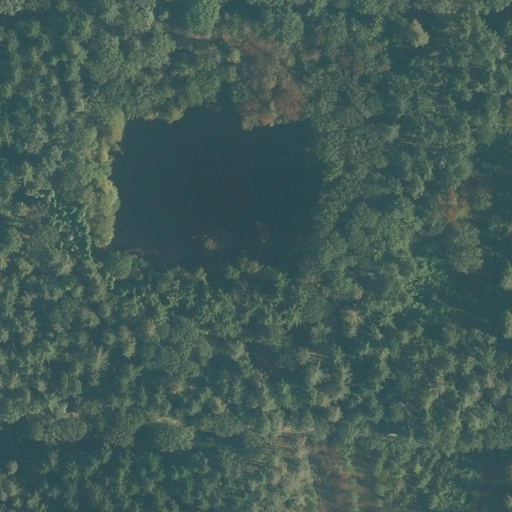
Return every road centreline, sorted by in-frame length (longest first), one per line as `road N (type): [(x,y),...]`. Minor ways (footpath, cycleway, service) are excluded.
road 1 (track): [(0,418),(456,433)]
road 2 (track): [(253,0),(508,13)]
